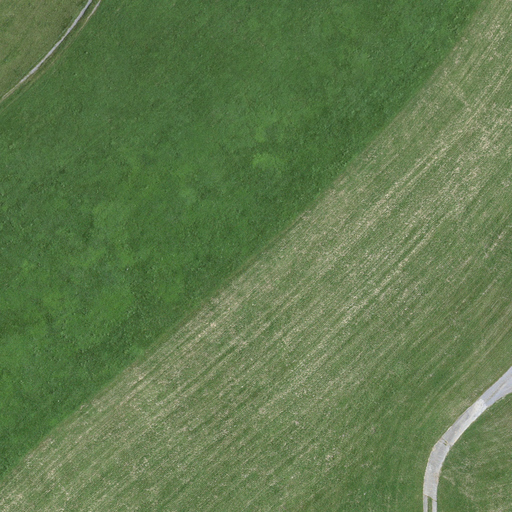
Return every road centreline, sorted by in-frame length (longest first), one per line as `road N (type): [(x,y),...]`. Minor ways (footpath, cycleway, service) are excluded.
road 1 (track): [(511,379),(446,445),(435,511)]
road 2 (track): [(0,104),(44,68),(97,0)]
